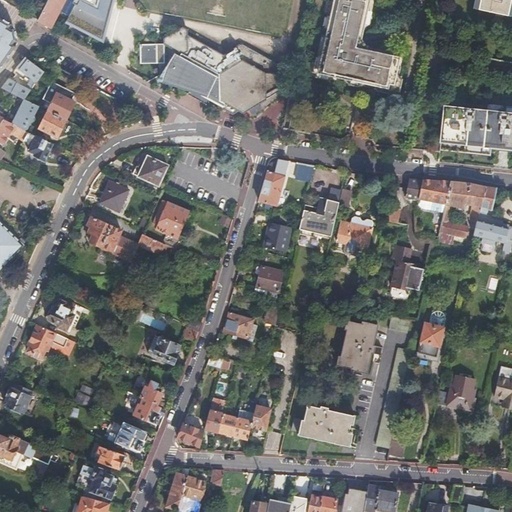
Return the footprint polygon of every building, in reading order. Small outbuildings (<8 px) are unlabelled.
[(47,0),(36,20),(50,27),(59,11),(64,0),(47,0)] [(65,21),(100,40),(111,0),(64,0),(59,11),(68,16),(65,21)] [(329,0),(327,14),(327,15),(329,16),(327,27),(324,26),(324,27),(318,54),(315,69),(322,71),(321,73),(330,75),(344,78),(347,79),(348,77),(357,79),(357,81),(360,82),(372,85),(385,88),(386,85),(393,87),(395,77),(398,66),(395,65),(397,56),(365,49),(352,46),(355,34),(359,35),(359,34),(361,24),(365,8),(366,0),(329,0)] [(478,0),(476,9),(506,15),(509,0),(478,0)] [(322,15),(320,25),(321,25),(321,27),(324,27),(324,26),(327,27),(329,16),(327,15),(327,14),(324,13),(323,15),(322,15)] [(0,69),(17,45),(13,27),(9,25),(4,22),(0,20),(0,69)] [(263,91),(276,83),(273,59),(238,39),(220,50),(185,31),(185,26),(180,23),(161,36),(161,43),(154,43),(139,43),(139,62),(155,62),(163,62),(163,74),(221,106),(221,108),(229,111),(234,108),(239,111),(245,107),(248,112),(257,106),(254,101),(263,96),(263,91)] [(352,46),(365,49),(366,44),(363,43),(359,37),(360,34),(359,34),(359,35),(355,34),(352,46)] [(313,72),(312,76),(327,80),(327,78),(330,79),(330,75),(321,73),(322,71),(315,69),(318,54),(315,53),(314,56),(313,55),(309,72),(313,72)] [(22,57),(14,69),(19,73),(33,83),(42,72),(30,63),(22,57)] [(345,82),(345,83),(357,86),(357,85),(359,85),(360,82),(357,81),(357,79),(348,77),(347,79),(344,78),(344,82),(345,82)] [(373,88),(373,90),(392,94),(393,90),(397,91),(400,78),(395,77),(393,87),(386,85),(385,88),(372,85),(371,88),(373,88)] [(0,86),(0,88),(20,100),(27,91),(6,79),(0,86)] [(42,100),(37,109),(43,112),(44,110),(53,94),(69,102),(70,100),(72,95),(49,82),(39,99),(42,100)] [(280,85),(276,83),(263,91),(263,96),(280,85)] [(44,110),(62,119),(71,103),(70,103),(69,102),(53,94),(44,110)] [(6,125),(18,132),(20,134),(22,130),(34,107),(20,100),(6,125)] [(437,147),(458,149),(459,139),(484,143),(483,152),(511,155),(511,114),(442,106),(437,147)] [(54,136),(62,119),(44,110),(43,112),(35,126),(43,130),(48,133),(54,136)] [(0,139),(3,136),(13,141),(18,132),(6,125),(0,120),(0,139)] [(50,143),(25,131),(21,140),(27,144),(24,150),(42,159),(50,143)] [(144,157),(134,177),(154,186),(163,166),(144,157)] [(268,165),(255,202),(274,207),(285,162),(276,160),(268,165)] [(311,167),(296,164),(292,180),(307,183),(311,167)] [(419,181),(415,200),(443,205),(448,182),(419,179),(419,181)] [(419,181),(405,180),(403,191),(402,197),(415,200),(419,181)] [(443,205),(436,233),(452,236),(463,238),(466,227),(446,223),(449,206),(461,209),(462,204),(469,205),(466,222),(474,224),(475,219),(476,212),(482,188),(449,182),(448,182),(443,205)] [(106,183),(96,205),(114,213),(124,191),(106,183)] [(493,189),(482,188),(476,212),(482,213),(483,210),(488,211),(493,189)] [(338,190),(334,206),(334,208),(344,210),(348,193),(338,190)] [(299,218),(292,246),(299,247),(278,333),(296,337),(320,237),(327,239),(334,208),(334,206),(324,203),(325,200),(316,198),(314,209),(302,206),(299,218)] [(191,214),(160,203),(151,225),(152,232),(169,239),(175,235),(180,222),(187,224),(191,214)] [(397,208),(387,206),(384,221),(393,223),(397,208)] [(337,223),(332,245),(341,247),(340,254),(351,257),(353,249),(364,251),(370,223),(361,221),(361,223),(356,222),(356,220),(349,218),(347,225),(337,223)] [(474,224),(471,237),(481,239),(480,244),(491,246),(492,241),(501,243),(499,252),(506,253),(511,227),(497,224),(490,223),(475,219),(474,224)] [(109,254),(128,263),(135,247),(131,245),(130,246),(125,244),(126,243),(116,238),(118,233),(90,220),(85,229),(88,230),(86,235),(90,238),(86,245),(99,251),(100,249),(109,253),(109,254)] [(384,221),(382,229),(401,233),(403,226),(396,225),(396,224),(393,223),(384,221)] [(266,224),(260,248),(281,253),(287,229),(266,224)] [(0,268),(20,248),(0,228),(0,268)] [(436,233),(435,238),(435,240),(450,244),(452,236),(436,233)] [(163,247),(140,237),(136,246),(158,256),(163,247)] [(420,270),(411,268),(405,266),(406,262),(409,249),(392,245),(388,260),(393,261),(388,288),(406,292),(407,288),(416,290),(420,270)] [(261,294),(273,296),(279,270),(253,265),(251,273),(255,273),(252,288),(262,289),(261,294)] [(229,288),(228,293),(254,297),(255,293),(229,288)] [(45,307),(42,315),(44,316),(43,319),(54,324),(53,327),(62,331),(70,315),(67,314),(70,307),(54,300),(51,309),(45,307)] [(271,330),(276,311),(265,308),(260,327),(271,330)] [(428,316),(426,326),(440,329),(442,320),(441,316),(438,314),(435,313),(431,314),(428,316)] [(226,315),(221,334),(245,339),(250,320),(226,315)] [(407,320),(389,317),(386,329),(405,333),(407,320)] [(180,338),(191,343),(198,325),(196,324),(186,319),(183,325),(185,327),(180,338)] [(345,320),(336,357),(339,357),(337,365),(348,368),(348,369),(364,373),(369,352),(377,354),(379,346),(370,345),(375,324),(358,320),(357,323),(345,320)] [(422,325),(415,354),(433,358),(440,329),(426,326),(422,325)] [(39,359),(51,334),(33,326),(26,341),(30,343),(27,348),(25,353),(39,359)] [(172,354),(176,347),(152,338),(145,355),(170,366),(174,355),(172,354)] [(448,339),(445,350),(452,352),(453,346),(456,347),(457,341),(448,339)] [(392,431),(410,351),(399,349),(377,447),(388,449),(392,431)] [(217,358),(208,356),(203,366),(215,369),(215,367),(217,358)] [(248,356),(246,365),(247,365),(262,369),(264,360),(248,356)] [(225,360),(217,358),(215,367),(223,369),(225,360)] [(511,368),(499,366),(497,376),(492,395),(504,398),(503,404),(511,405),(511,368)] [(150,370),(146,378),(162,386),(166,378),(150,370)] [(448,386),(444,407),(467,412),(471,391),(469,391),(471,382),(452,378),(451,387),(448,386)] [(142,387),(137,398),(140,399),(139,403),(156,410),(165,389),(153,383),(150,390),(142,387)] [(25,390),(10,384),(1,404),(20,412),(27,397),(23,395),(25,390)] [(87,404),(91,396),(77,390),(74,398),(87,404)] [(292,417),(289,429),(296,431),(295,435),(347,447),(350,433),(349,433),(349,431),(345,430),(349,414),(325,409),(327,401),(319,399),(317,407),(305,404),(301,420),(292,417)] [(156,410),(139,403),(137,407),(134,406),(130,416),(152,425),(154,420),(156,415),(154,414),(156,410)] [(200,429),(207,431),(214,433),(219,414),(215,413),(216,407),(209,406),(208,409),(205,408),(200,429)] [(253,406),(249,421),(247,429),(262,432),(267,410),(253,406)] [(234,418),(219,414),(214,433),(230,436),(234,418)] [(234,418),(230,436),(244,440),(247,429),(249,421),(234,418)] [(173,439),(196,446),(199,434),(199,432),(179,425),(173,439)] [(139,443),(141,436),(142,436),(121,427),(114,443),(135,452),(139,443)] [(388,449),(387,454),(400,457),(404,442),(398,440),(399,432),(392,431),(388,449)] [(0,463),(32,477),(39,461),(56,468),(60,459),(8,437),(8,439),(0,435),(0,463)] [(99,455),(95,463),(116,472),(122,458),(97,448),(95,454),(99,455)] [(91,480),(87,491),(105,498),(113,479),(101,474),(102,473),(92,468),(87,479),(91,480)] [(164,508),(171,510),(178,494),(184,477),(186,470),(179,470),(177,475),(174,474),(162,507),(164,508)] [(207,485),(217,488),(220,472),(211,472),(207,485)] [(184,477),(178,494),(196,501),(201,484),(184,477)] [(343,504),(361,507),(365,488),(346,485),(343,504)] [(361,507),(360,511),(373,511),(374,509),(391,511),(395,492),(376,488),(376,487),(365,485),(365,488),(361,507)] [(461,486),(452,485),(451,501),(457,502),(461,486)] [(315,511),(319,496),(299,492),(295,511),(299,511),(315,511)] [(274,498),(266,497),(263,511),(285,511),(287,506),(278,504),(280,498),(275,496),(274,498)] [(330,511),(333,500),(319,496),(315,511),(330,511)] [(249,502),(246,511),(260,511),(262,505),(249,502)] [(427,502),(424,511),(445,511),(447,506),(427,502)] [(103,511),(104,511),(76,503),(73,511),(103,511)]
